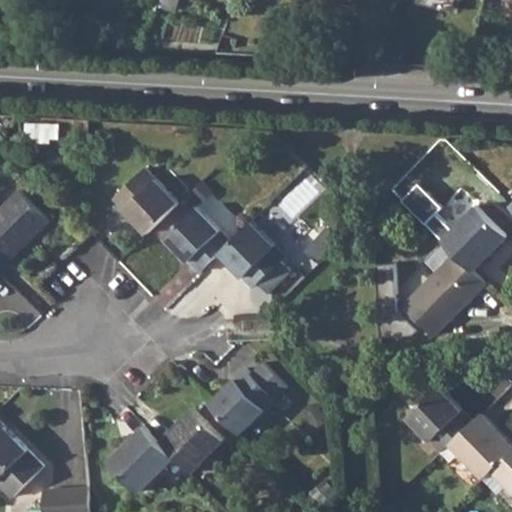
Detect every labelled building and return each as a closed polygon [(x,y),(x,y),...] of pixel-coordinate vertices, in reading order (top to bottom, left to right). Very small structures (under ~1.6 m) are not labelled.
[(117,197),(150,231),(181,200),(147,167),(117,197)] [(404,198),(412,206),(428,189),(420,181),(404,198)] [(0,206),(0,270),(51,219),(20,189),(1,208),(0,206)] [(508,234),(477,203),(453,228),(437,212),(444,205),(428,189),(412,206),(444,237),(456,251),(475,269),(508,234)] [(167,236),(201,270),(221,250),(233,239),(199,204),(167,236)] [(233,239),(221,250),(254,284),(259,280),(269,289),(291,268),(282,258),(286,254),(252,220),(233,239)] [(475,269),(456,251),(406,302),(436,331),(486,280),(475,269)] [(396,261),(377,262),(382,336),(415,334),(419,325),(399,308),(396,261)] [(247,368),(214,401),(244,431),(277,398),(247,368)] [(410,413),(443,448),(451,440),(474,418),(440,384),(410,413)] [(198,407),(163,442),(176,455),(193,471),(226,436),(198,407)] [(474,418),(451,440),(486,474),(494,466),(511,449),(511,440),(483,410),(474,418)] [(0,478),(31,448),(0,417),(0,478)] [(163,442),(145,424),(112,459),(143,488),(176,455),(163,442)] [(511,449),(494,466),(511,483),(511,449)] [(92,511),(91,488),(45,489),(45,511),(92,511)] [(399,511),(389,500),(378,511),(379,511),(399,511)]
